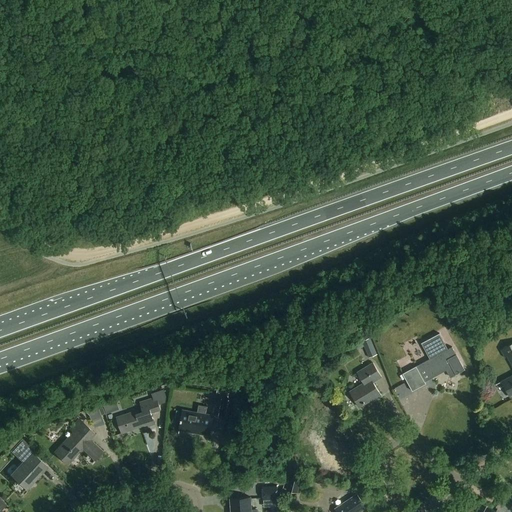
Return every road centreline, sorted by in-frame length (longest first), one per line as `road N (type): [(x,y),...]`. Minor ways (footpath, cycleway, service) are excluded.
road 1 (trunk): [(0,359),(511,172)]
road 2 (trunk): [(511,147),(0,330)]
road 3 (track): [(0,219),(42,244),(87,254),(389,157)]
road 4 (residential): [(399,511),(380,464),(392,443),(409,439),(456,485)]
road 5 (track): [(389,157),(511,115)]
